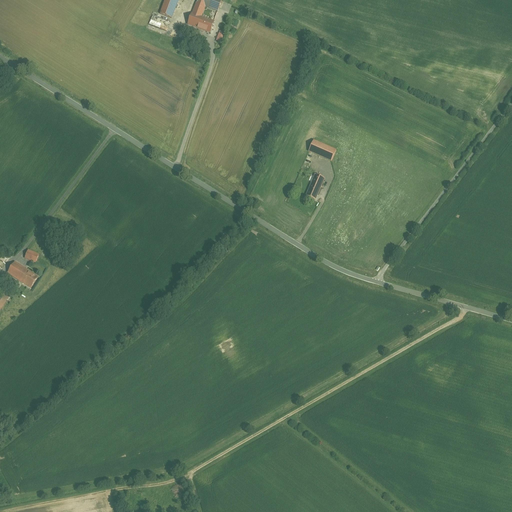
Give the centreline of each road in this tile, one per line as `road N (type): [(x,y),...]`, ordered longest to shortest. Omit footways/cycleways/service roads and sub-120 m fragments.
road 1 (tertiary): [(374,281),(309,252),(0,57)]
road 2 (track): [(475,305),(192,472)]
road 3 (unclassified): [(511,103),(374,281)]
road 4 (tertiary): [(511,316),(374,281)]
